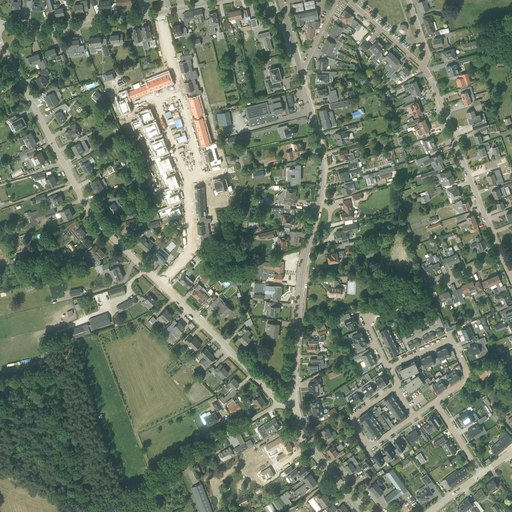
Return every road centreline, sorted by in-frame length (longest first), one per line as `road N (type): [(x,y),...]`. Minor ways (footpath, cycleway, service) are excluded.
road 1 (tertiary): [(293,404),(302,273),(322,164),(301,72)]
road 2 (residential): [(160,283),(85,206),(3,49)]
road 3 (track): [(216,437),(155,475),(97,495),(43,492),(0,474)]
road 4 (residential): [(501,257),(422,66)]
road 5 (residential): [(279,403),(160,283)]
road 6 (tertiary): [(0,23),(40,28),(158,14)]
road 7 (residential): [(434,403),(467,380),(451,341),(388,367)]
road 8 (residential): [(414,417),(368,447),(350,418),(395,388)]
road 9 (tertiary): [(360,511),(317,457),(293,404)]
